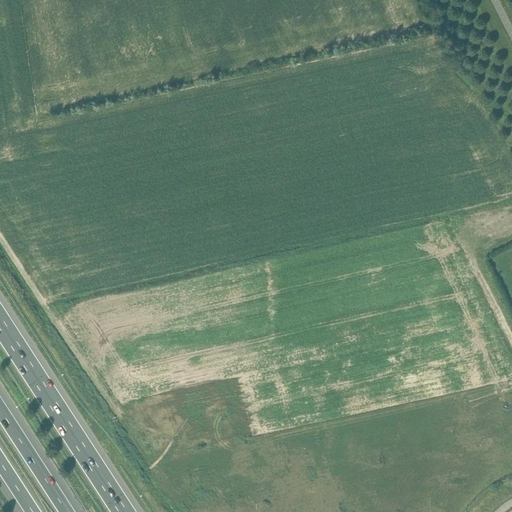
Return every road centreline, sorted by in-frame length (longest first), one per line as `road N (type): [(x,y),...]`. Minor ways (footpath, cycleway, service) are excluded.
road 1 (motorway): [(123,511),(0,322)]
road 2 (motorway): [(66,511),(0,409)]
